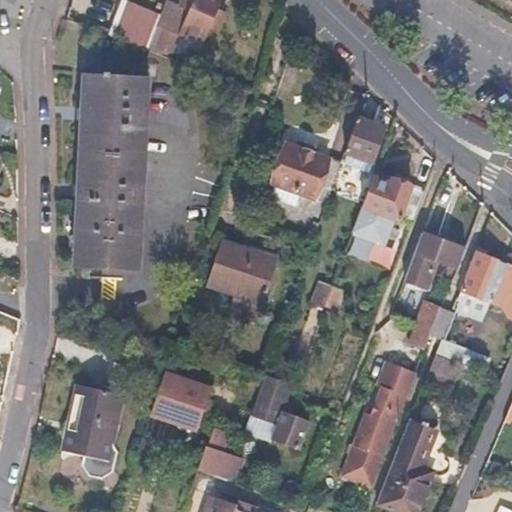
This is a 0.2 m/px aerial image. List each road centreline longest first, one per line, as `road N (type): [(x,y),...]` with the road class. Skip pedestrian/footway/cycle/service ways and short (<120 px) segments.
road 1 (residential): [(29,89),(38,330),(0,471)]
road 2 (unknown): [(285,7),(229,221)]
road 3 (residential): [(449,132),(315,0)]
road 4 (residential): [(511,371),(453,511)]
